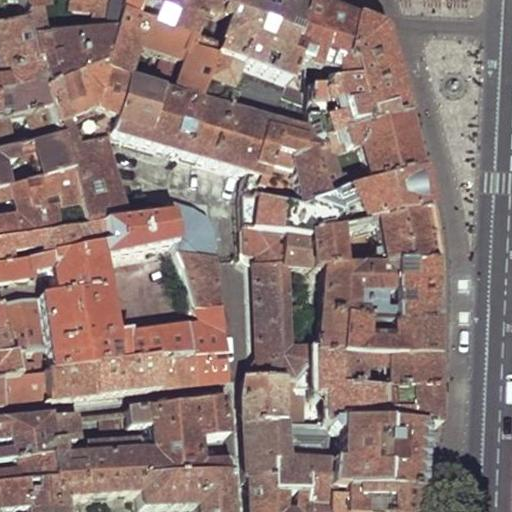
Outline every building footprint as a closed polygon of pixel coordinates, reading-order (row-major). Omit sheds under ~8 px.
[(0,0),(0,31),(22,27),(16,0),(0,0)] [(16,0),(22,27),(29,58),(42,99),(101,74),(121,10),(93,0),(16,0)] [(320,198),(413,175),(406,148),(400,121),(397,121),(334,137),(334,140),(315,146),(303,93),(279,86),(286,63),(301,7),(281,0),(208,0),(173,102),(153,96),(133,90),(101,80),(101,74),(42,99),(49,116),(58,144),(71,178),(88,232),(100,231),(129,227),(106,149),(110,143),(120,144),(245,182),(243,197),(293,212),(321,203),(320,198)] [(101,80),(133,90),(134,86),(130,85),(137,57),(146,26),(136,23),(143,0),(120,0),(124,1),(121,10),(101,74),(101,80)] [(173,102),(208,0),(143,0),(136,23),(146,26),(137,57),(162,64),(153,96),(173,102)] [(323,78),(328,88),(346,84),(343,71),(337,71),(348,25),(329,18),(301,7),(286,63),(299,69),(323,78)] [(334,137),(397,121),(387,79),(377,42),(375,37),(374,34),(348,25),(337,71),(343,71),(346,84),(328,88),(315,90),(303,93),(315,146),(334,140),(334,137)] [(0,123),(4,123),(49,116),(42,99),(29,58),(22,27),(0,31),(0,123)] [(301,85),(303,93),(315,90),(314,83),(301,85)] [(0,155),(58,144),(49,116),(4,123),(0,123),(0,155)] [(0,194),(1,195),(0,189),(0,171),(27,166),(33,187),(71,178),(58,144),(0,155),(0,194)] [(346,234),(420,215),(416,196),(413,175),(320,198),(321,203),(293,212),(243,197),(241,203),(242,231),(304,241),(346,234)] [(0,246),(88,232),(71,178),(33,187),(1,195),(0,194),(0,246)] [(170,259),(216,261),(214,244),(211,231),(208,226),(204,222),(202,219),(197,217),(195,216),(171,208),(169,221),(174,249),(168,251),(170,259)] [(425,243),(420,215),(346,234),(304,241),(242,231),(243,263),(255,270),(257,366),(245,383),(298,381),(314,366),(334,366),(335,321),(389,325),(390,270),(429,269),(425,243)] [(0,287),(26,282),(25,277),(47,273),(52,300),(0,308),(0,325),(5,356),(9,356),(38,351),(41,373),(84,367),(114,362),(149,360),(191,358),(206,357),(226,356),(221,313),(189,311),(199,325),(113,339),(98,264),(168,251),(174,249),(169,221),(129,227),(100,231),(102,244),(104,250),(89,253),(38,261),(9,266),(0,267),(0,287)] [(0,267),(9,266),(8,256),(37,252),(38,261),(89,253),(88,246),(102,244),(100,231),(88,232),(0,246),(0,267)] [(189,311),(221,313),(216,261),(170,259),(178,278),(180,288),(184,302),(189,311)] [(389,325),(427,326),(428,301),(430,301),(430,298),(429,269),(390,270),(389,325)] [(335,321),(334,366),(432,366),(432,346),(432,327),(427,326),(389,325),(335,321)] [(0,382),(12,380),(9,356),(5,356),(0,356),(0,382)] [(209,388),(228,385),(228,383),(226,356),(206,357),(209,388)] [(209,388),(206,357),(191,358),(193,389),(209,388)] [(193,389),(191,358),(149,360),(152,394),(190,390),(193,389)] [(121,397),(152,394),(149,360),(114,362),(84,367),(89,401),(121,397)] [(314,429),(419,432),(434,430),(433,412),(432,394),(333,396),(334,366),(314,366),(298,381),(315,381),(314,429)] [(333,396),(432,394),(434,392),(433,379),(432,366),(334,366),(333,396)] [(63,404),(89,401),(84,367),(41,373),(34,374),(37,407),(63,404)] [(238,416),(239,427),(314,429),(315,381),(298,381),(245,383),(242,384),(238,401),(238,405),(238,416)] [(227,511),(228,511),(224,467),(197,470),(195,448),(222,445),(219,405),(188,408),(121,416),(123,432),(141,431),(142,443),(71,450),(68,421),(40,424),(44,464),(46,486),(0,491),(0,511),(79,511),(79,499),(134,494),(135,511),(189,510),(189,511),(227,511)] [(44,464),(40,424),(0,428),(0,468),(4,468),(44,464)] [(337,492),(415,495),(417,463),(419,432),(314,429),(239,427),(242,464),(244,484),(245,485),(267,485),(267,496),(291,496),(302,495),(303,508),(322,508),(322,491),(337,492)] [(0,491),(46,486),(44,464),(4,468),(6,479),(0,479),(0,491)] [(267,485),(245,485),(246,511),(268,511),(267,496),(267,485)] [(322,508),(321,511),(336,511),(337,492),(322,491),(322,508)] [(415,495),(337,492),(336,511),(413,511),(414,509),(415,495)] [(289,511),(291,496),(267,496),(268,511),(289,511)]
